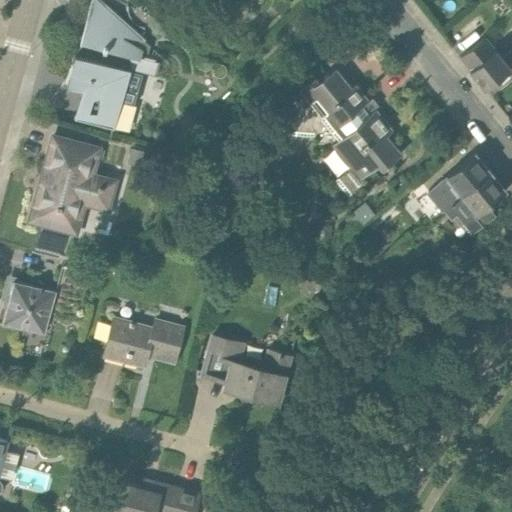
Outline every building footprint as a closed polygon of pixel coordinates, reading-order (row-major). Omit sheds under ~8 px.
[(79,115),(113,124),(113,123),(109,122),(113,108),(117,109),(116,111),(117,111),(121,100),(134,103),(142,72),(129,68),(134,51),(147,55),(150,44),(100,0),(91,0),(80,42),(86,44),(84,55),(75,52),(67,81),(87,85),(79,115)] [(281,15),(291,6),(285,0),(277,0),(272,6),(281,15)] [(486,88),(511,66),(511,46),(504,54),(506,56),(503,59),(495,48),(484,36),(460,56),(471,68),(470,69),(486,88)] [(227,73),(228,70),(227,67),(225,65),(222,64),(219,64),(217,65),(215,67),(214,70),(215,73),(217,76),(219,77),(222,77),(225,76),(227,73)] [(352,86),(336,66),(319,80),(316,76),(292,95),(304,109),(310,103),(339,139),(332,145),(360,180),(379,165),(382,169),(403,153),(388,135),(394,130),(376,108),(373,111),(366,103),(370,100),(356,83),(352,86)] [(92,174),(100,148),(53,135),(43,174),(50,176),(47,187),(40,185),(33,209),(31,208),(27,222),(38,225),(39,222),(76,233),(86,199),(94,202),(98,189),(112,193),(116,181),(92,174)] [(142,168),(146,152),(131,148),(127,164),(142,168)] [(438,215),(445,209),(444,208),(490,171),(475,152),(429,189),(440,202),(433,208),(438,215)] [(309,176),(309,162),(307,158),(297,157),(295,175),(309,176)] [(444,208),(445,209),(466,235),(496,216),(488,205),(506,191),(490,171),(444,208)] [(354,230),(347,222),(334,232),(342,241),(354,230)] [(47,347),(50,335),(45,333),(56,291),(13,279),(2,322),(18,327),(14,339),(19,340),(17,348),(19,349),(19,350),(39,356),(43,346),(47,347)] [(153,327),(114,317),(104,354),(144,365),(147,355),(174,362),(184,326),(156,319),(153,327)] [(263,369),(239,362),(244,344),(212,335),(202,373),(226,380),(224,387),(262,397),(262,396),(278,401),(291,356),(268,350),(263,369)] [(0,492),(0,493),(2,491),(2,490),(2,489),(3,488),(3,486),(2,485),(2,484),(1,482),(0,481),(0,471),(8,440),(0,437),(0,492)] [(194,511),(200,492),(155,480),(152,489),(120,480),(113,506),(96,501),(93,511),(194,511)]
